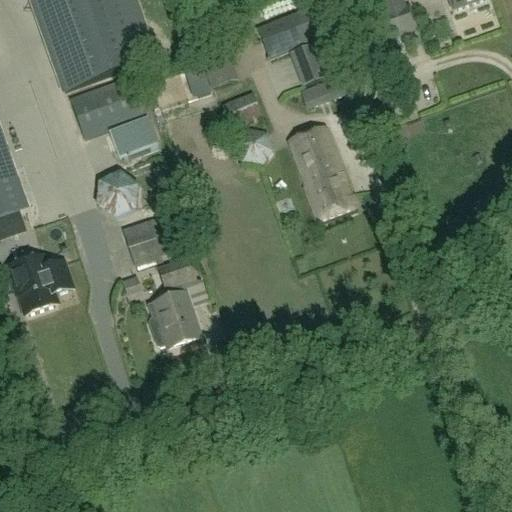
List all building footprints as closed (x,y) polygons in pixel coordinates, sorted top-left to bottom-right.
[(159,65),(134,0),(32,0),(68,98),(159,65)] [(374,0),(380,17),(377,18),(385,43),(417,33),(409,7),(405,9),(404,5),(419,0),(374,0)] [(488,3),(487,0),(448,0),(454,15),(488,3)] [(259,33),(270,62),(329,39),(317,10),(259,33)] [(202,60),(212,91),(237,84),(227,53),(202,60)] [(71,102),(85,144),(148,122),(133,79),(71,102)] [(222,110),(233,134),(262,123),(253,99),(222,110)] [(383,125),(397,120),(392,106),(378,110),(383,125)] [(149,123),(109,138),(120,167),(159,152),(149,123)] [(289,147),(317,227),(354,214),(325,134),(289,147)] [(276,156),(267,138),(249,135),(235,149),(242,169),(263,171),(276,156)] [(99,186),(96,212),(116,224),(139,214),(139,190),(120,178),(99,186)] [(0,223),(26,214),(14,179),(0,184),(0,223)] [(152,235),(127,243),(138,274),(163,266),(152,235)] [(26,320),(58,308),(55,299),(73,292),(64,265),(47,271),(43,259),(8,272),(16,295),(17,294),(26,320)] [(152,309),(156,321),(151,323),(149,327),(157,350),(161,352),(166,350),(167,353),(200,342),(185,297),(181,299),(178,291),(194,286),(187,265),(158,274),(168,303),(152,309)]
